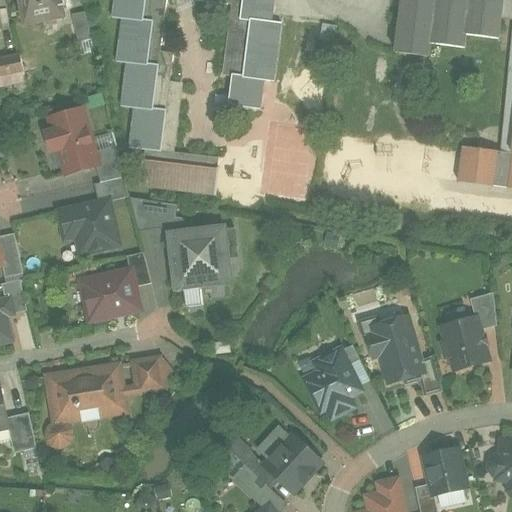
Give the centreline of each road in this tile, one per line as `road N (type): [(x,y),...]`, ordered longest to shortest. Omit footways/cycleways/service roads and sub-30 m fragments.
road 1 (residential): [(511,402),(447,410),(377,441),(342,470),(335,511)]
road 2 (residential): [(157,327),(0,362)]
